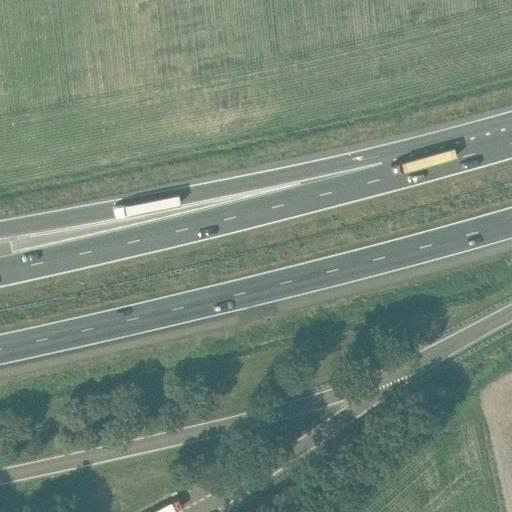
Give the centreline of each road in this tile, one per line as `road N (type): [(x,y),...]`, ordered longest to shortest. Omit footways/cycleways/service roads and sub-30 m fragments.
road 1 (motorway): [(0,474),(304,406),(403,371),(511,312)]
road 2 (motorway): [(0,350),(511,221)]
road 3 (motorway): [(392,175),(0,272)]
road 4 (motorway): [(392,175),(177,196),(0,234)]
road 5 (motorway): [(511,142),(392,175)]
